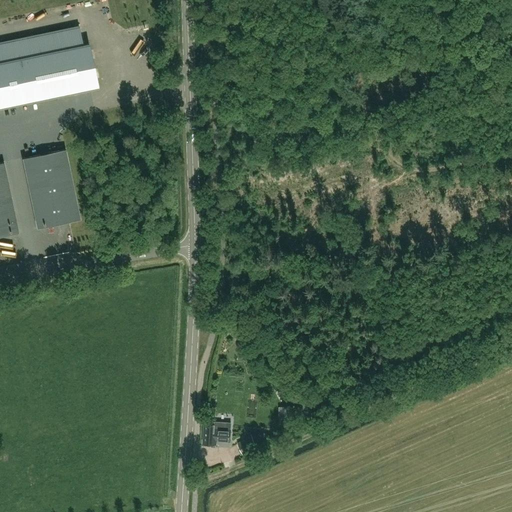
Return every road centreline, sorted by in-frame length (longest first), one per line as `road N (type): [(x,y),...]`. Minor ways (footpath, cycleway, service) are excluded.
road 1 (track): [(351,0),(370,119),(396,156),(436,168),(511,152)]
road 2 (track): [(396,156),(332,424)]
road 3 (tertiary): [(182,511),(193,243)]
road 4 (tertiary): [(193,243),(186,0)]
road 5 (unclassified): [(0,283),(193,243)]
road 6 (track): [(332,424),(511,347)]
road 7 (track): [(332,424),(196,484)]
